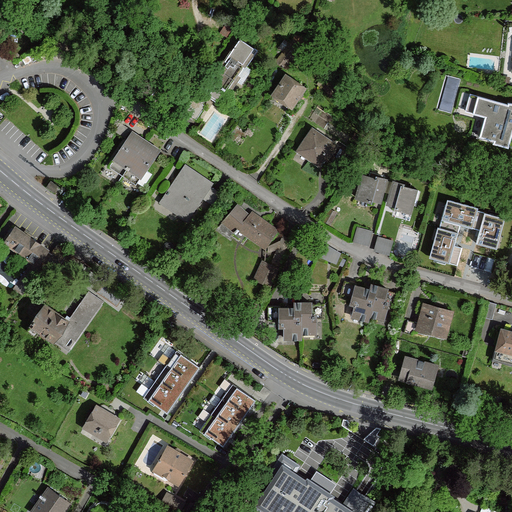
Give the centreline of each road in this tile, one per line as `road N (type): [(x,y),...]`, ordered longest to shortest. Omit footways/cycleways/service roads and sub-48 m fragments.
road 1 (secondary): [(511,444),(290,379),(7,176)]
road 2 (residential): [(102,101),(130,102),(335,241),(511,298)]
road 3 (residential): [(7,176),(21,164),(53,173),(78,163),(97,138),(102,101)]
